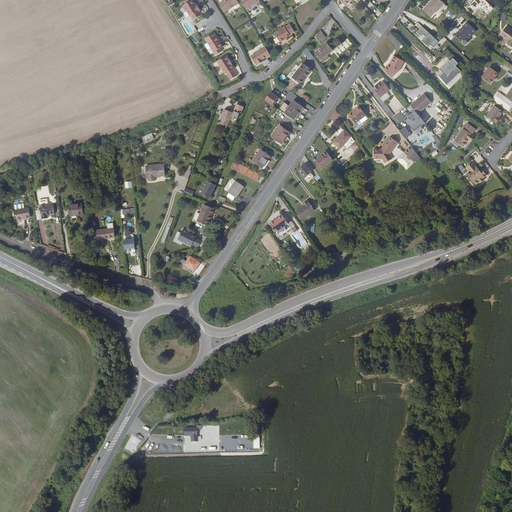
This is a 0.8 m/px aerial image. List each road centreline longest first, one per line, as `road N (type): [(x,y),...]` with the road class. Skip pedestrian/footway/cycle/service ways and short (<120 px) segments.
road 1 (secondary): [(198,366),(312,304),(511,228)]
road 2 (secondary): [(511,222),(225,331),(202,330)]
road 3 (tertiary): [(367,47),(198,293)]
road 4 (residential): [(0,238),(152,292),(161,309)]
road 5 (tertiary): [(138,365),(133,394),(73,511)]
road 6 (tertiary): [(84,511),(141,404),(169,382)]
road 7 (secondary): [(144,318),(0,256)]
road 8 (secondary): [(0,258),(132,339)]
